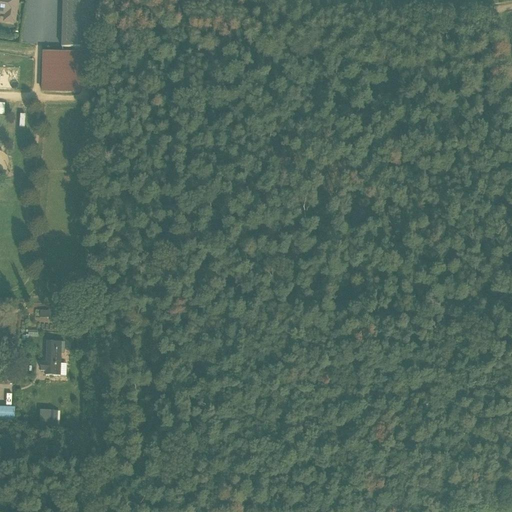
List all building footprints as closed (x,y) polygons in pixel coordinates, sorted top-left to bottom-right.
[(11,0),(0,0),(0,20),(8,22),(11,2),(11,0)] [(93,0),(62,0),(61,48),(92,49),(93,0)] [(18,3),(11,2),(8,22),(15,23),(18,3)] [(82,53),(42,52),(40,92),(81,94),(82,53)] [(64,344),(47,343),(47,351),(46,364),(41,363),(41,372),(46,372),(46,376),(59,377),(60,351),(63,351),(64,344)] [(0,421),(14,421),(14,407),(0,406),(0,421)] [(57,412),(49,412),(48,426),(56,426),(57,412)]
